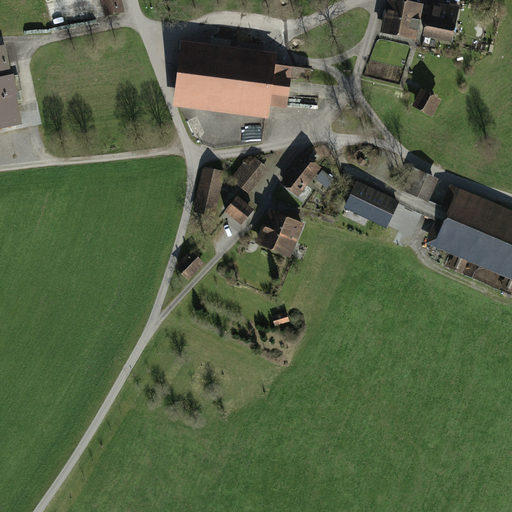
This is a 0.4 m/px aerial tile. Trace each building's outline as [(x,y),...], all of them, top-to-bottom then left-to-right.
[(121,0),(101,0),(105,17),(124,14),(121,0)] [(426,9),(390,1),(383,35),(419,42),(426,9)] [(457,28),(430,21),(426,37),(452,45),(457,28)] [(281,54),(185,41),(177,108),(268,120),(270,105),(288,107),(292,69),(280,68),(281,54)] [(7,51),(0,52),(0,133),(23,129),(7,51)] [(444,105),(423,94),(414,110),(434,122),(444,105)] [(254,157),(233,180),(249,195),(270,171),(254,157)] [(307,158),(283,188),(299,201),(323,171),(307,158)] [(442,183),(415,171),(405,193),(432,205),(442,183)] [(226,176),(204,172),(196,215),(218,219),(226,176)] [(401,204),(360,186),(348,214),(389,231),(401,204)] [(511,213),(452,189),(428,246),(511,279),(511,213)] [(241,201),(225,218),(239,232),(255,214),(241,201)] [(306,227),(272,214),(259,248),(293,261),(306,227)] [(197,255),(183,267),(191,277),(205,265),(197,255)] [(453,257),(450,269),(459,272),(462,260),(453,257)] [(275,326),(290,322),(288,312),(272,316),(275,326)]
